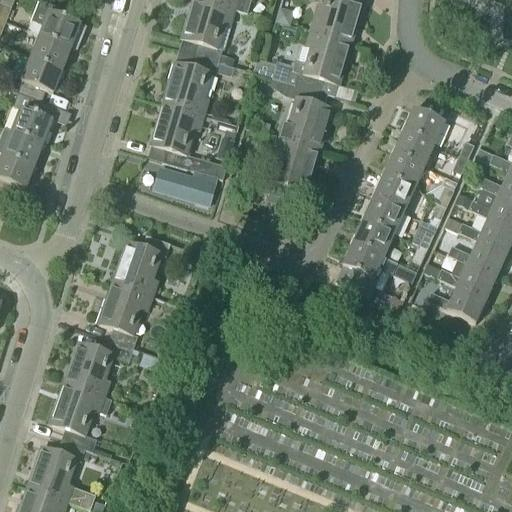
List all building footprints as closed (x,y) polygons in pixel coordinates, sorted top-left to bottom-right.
[(194,0),(194,3),(234,15),(245,19),(250,3),(238,0),(194,0)] [(361,8),(347,4),(348,3),(337,0),(320,0),(313,23),(314,23),(310,38),(348,50),(361,8)] [(213,54),(221,28),(229,31),(234,15),(194,3),(178,57),(218,68),(221,56),(213,54)] [(0,25),(5,27),(10,12),(2,8),(0,12),(0,25)] [(35,14),(28,36),(70,52),(77,55),(86,31),(79,29),(47,16),(47,18),(35,14)] [(29,63),(61,75),(70,52),(28,36),(27,36),(38,40),(29,63)] [(256,64),(252,78),(294,90),(294,91),(319,99),(332,103),(335,92),(348,50),(310,38),(305,52),(301,51),(297,65),(294,64),(292,71),(276,66),(275,69),(263,65),(257,64),(256,64)] [(198,104),(205,79),(214,81),(218,68),(178,57),(162,109),(202,121),(207,106),(198,104)] [(220,60),(218,67),(230,71),(232,64),(220,60)] [(61,75),(29,63),(16,98),(40,107),(44,97),(52,100),(61,75)] [(282,130),(278,144),(317,156),(329,115),(315,111),(319,99),(294,91),(290,104),(298,106),(290,132),(282,130)] [(40,107),(16,98),(11,111),(18,114),(9,136),(42,148),(51,126),(36,120),(40,107)] [(186,160),(186,161),(182,160),(189,135),(198,137),(202,121),(162,109),(150,152),(165,156),(162,168),(187,175),(222,185),(225,172),(186,160)] [(402,136),(434,150),(444,127),(412,113),(402,136)] [(33,172),(42,148),(9,136),(3,133),(0,140),(0,158),(0,159),(33,172)] [(434,150),(402,136),(392,158),(423,173),(434,150)] [(215,160),(227,163),(232,146),(220,143),(215,160)] [(305,198),(317,156),(278,144),(274,160),(281,162),(275,187),(266,185),(263,199),(288,207),(292,194),(305,198)] [(458,161),(466,165),(473,151),(464,147),(458,161)] [(511,165),(510,169),(479,155),(475,165),(506,179),(511,181),(511,165)] [(413,196),(423,173),(392,158),(381,182),(413,196)] [(24,195),(33,172),(0,159),(0,185),(4,187),(16,192),(24,195)] [(466,165),(458,161),(451,176),(460,180),(466,165)] [(206,213),(215,183),(197,178),(195,186),(159,175),(153,194),(194,206),(193,209),(206,213)] [(477,194),(496,202),(496,201),(511,208),(511,181),(506,179),(500,193),(481,184),(477,194)] [(381,182),(371,204),(403,218),(413,196),(381,182)] [(0,212),(7,215),(16,192),(4,187),(0,197),(0,212)] [(444,191),(437,207),(446,211),(453,195),(444,191)] [(511,236),(511,208),(496,201),(496,202),(490,214),(457,199),(453,209),(486,224),(511,236)] [(371,204),(361,226),(392,240),(403,218),(371,204)] [(446,211),(437,207),(431,222),(440,226),(446,211)] [(511,236),(486,224),(479,238),(460,230),(456,238),(475,247),(505,261),(508,262),(511,253),(511,248),(511,244),(511,236)] [(361,226),(351,248),(383,262),(392,240),(361,226)] [(417,252),(425,256),(433,240),(424,236),(417,252)] [(165,261),(170,249),(145,240),(141,252),(126,247),(112,288),(150,302),(156,286),(148,283),(157,258),(165,261)] [(475,247),(469,261),(450,252),(445,261),(465,270),(494,283),(494,284),(498,285),(504,272),(500,271),(505,261),(475,247)] [(346,273),(339,288),(369,303),(381,276),(391,281),(396,269),(383,262),(351,248),(341,270),(346,273)] [(425,256),(417,252),(411,265),(420,269),(425,256)] [(465,270),(459,284),(439,275),(426,269),(423,277),(436,283),(435,284),(455,293),(484,306),(494,284),(494,283),(465,270)] [(145,317),(150,302),(112,288),(97,329),(111,334),(108,345),(131,353),(136,341),(127,338),(136,313),(145,317)] [(425,307),(473,329),(484,306),(455,293),(448,307),(429,298),(425,307)] [(126,367),(131,353),(108,345),(103,357),(77,348),(63,388),(100,402),(105,388),(98,385),(107,360),(126,367)] [(142,357),(138,370),(162,378),(166,365),(142,357)] [(63,389),(48,430),(63,436),(59,447),(90,458),(95,446),(78,440),(87,415),(95,417),(95,416),(105,420),(110,406),(100,402),(63,389)] [(83,456),(59,447),(55,459),(40,454),(26,493),(65,507),(79,511),(89,511),(94,500),(62,489),(70,465),(78,468),(83,456)] [(63,511),(65,507),(26,493),(19,511),(63,511)]
